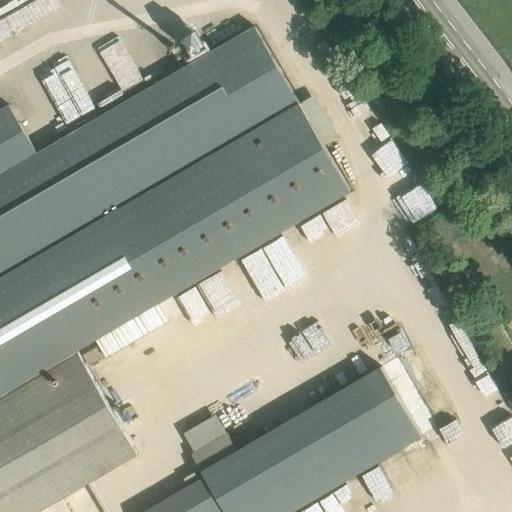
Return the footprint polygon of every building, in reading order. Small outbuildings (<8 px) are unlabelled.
[(169,321),(160,303),(304,219),(334,200),(351,190),(256,26),(39,152),(11,105),(0,111),(0,511),(38,511),(137,454),(77,351),(99,339),(102,343),(86,353),(93,364),(109,355),(169,321)] [(149,81),(139,60),(110,73),(95,40),(64,55),(89,109),(149,81)] [(413,218),(437,209),(419,167),(396,177),(413,218)] [(466,201),(433,222),(447,245),(481,223),(466,201)] [(344,349),(353,370),(393,353),(384,331),(344,349)] [(192,452),(203,471),(206,476),(143,511),(293,511),(438,427),(396,357),(238,450),(227,432),(192,452)] [(491,365),(511,407),(511,373),(504,358),(491,365)] [(417,474),(437,467),(429,442),(408,449),(417,474)]
